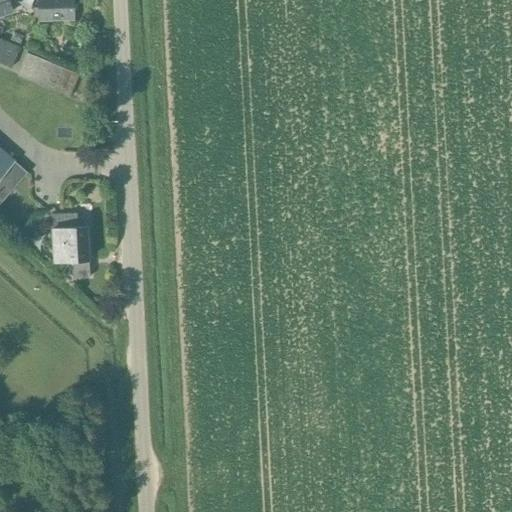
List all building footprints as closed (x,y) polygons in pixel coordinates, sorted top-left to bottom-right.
[(0,0),(0,17),(13,13),(8,0),(0,0)] [(65,21),(65,18),(73,18),(72,0),(37,0),(38,20),(58,19),(58,21),(65,21)] [(0,64),(11,69),(20,44),(0,36),(0,64)] [(70,97),(79,74),(69,70),(27,53),(17,76),(70,97)] [(0,148),(0,172),(12,159),(0,148)] [(77,226),(77,213),(51,214),(52,228),(54,260),(73,259),(73,278),(90,277),(90,258),(88,259),(87,226),(77,226)]
